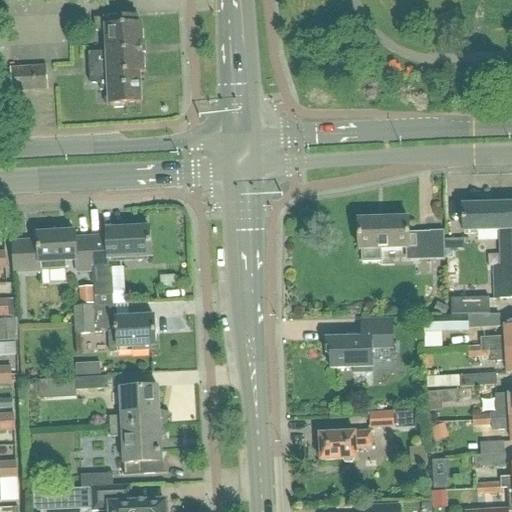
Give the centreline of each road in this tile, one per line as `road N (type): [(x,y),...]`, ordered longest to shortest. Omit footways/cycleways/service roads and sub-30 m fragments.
road 1 (tertiary): [(261,511),(244,171)]
road 2 (unclassified): [(511,128),(243,141)]
road 3 (unclassified): [(244,171),(511,156)]
road 4 (tertiary): [(0,183),(244,171)]
road 5 (tertiary): [(243,141),(0,153)]
road 6 (tertiary): [(243,141),(236,0)]
